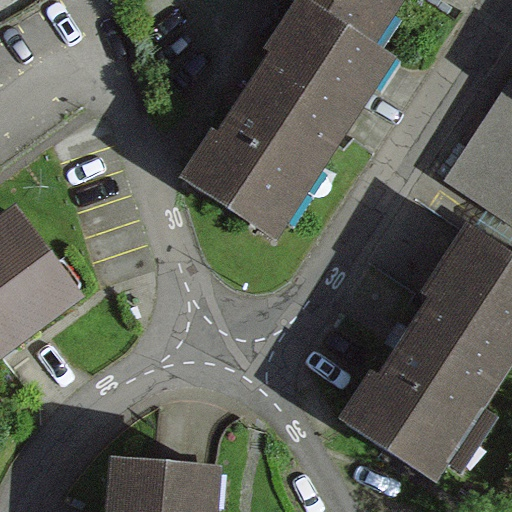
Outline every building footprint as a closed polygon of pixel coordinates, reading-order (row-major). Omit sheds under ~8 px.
[(371,50),(296,0),(248,71),(178,176),(271,238),(389,62),(371,50)] [(295,0),(296,0),(371,50),(404,0),(295,0)] [(511,92),(509,90),(448,181),(511,223),(511,92)] [(0,353),(75,295),(9,211),(0,218),(0,353)] [(511,367),(511,259),(470,232),(343,426),(435,486),(511,367)] [(108,469),(103,511),(220,511),(223,480),(108,469)]
